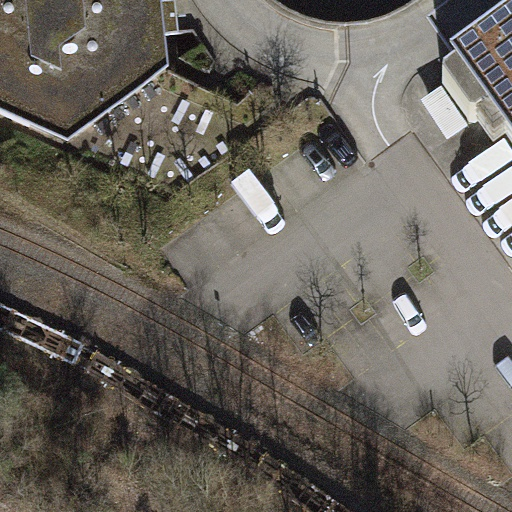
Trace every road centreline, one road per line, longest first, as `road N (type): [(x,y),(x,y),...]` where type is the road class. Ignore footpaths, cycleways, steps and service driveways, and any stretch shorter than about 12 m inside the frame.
road 1 (residential): [(235,0),(243,14),(295,43),(347,51),(412,40),(476,0)]
road 2 (unknown): [(444,168),(265,300)]
road 3 (unknown): [(347,51),(397,101),(444,168)]
